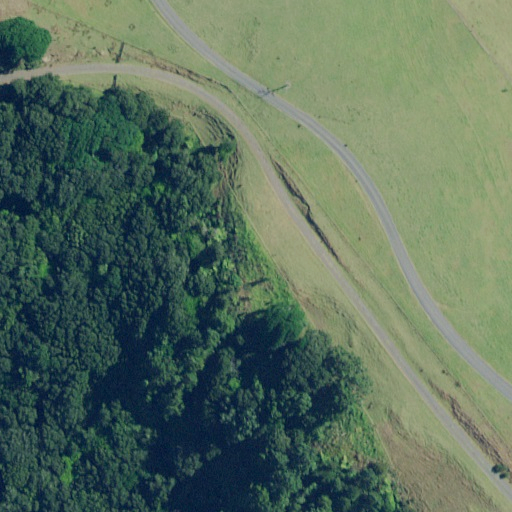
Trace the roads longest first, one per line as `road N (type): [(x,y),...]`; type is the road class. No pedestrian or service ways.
road 1 (track): [(0,124),(108,87),(216,134),(322,239),(450,420),(511,485)]
road 2 (track): [(511,393),(432,314),(383,218)]
